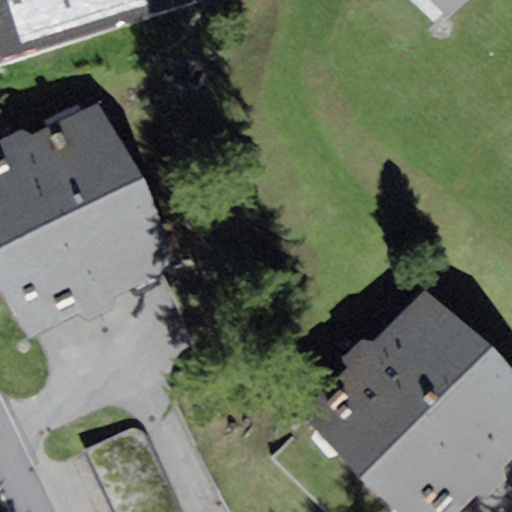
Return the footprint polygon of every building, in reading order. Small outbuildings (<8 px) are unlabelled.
[(176,0),(0,0),(0,44),(5,59),(178,4),(176,0)] [(436,0),(449,15),(465,0),(436,0)] [(99,103),(0,151),(0,283),(32,335),(178,263),(143,178),(99,103)] [(511,368),(495,348),(425,290),(303,410),(404,511),(457,511),(511,458),(511,368)] [(182,511),(141,426),(85,453),(112,511),(182,511)]
